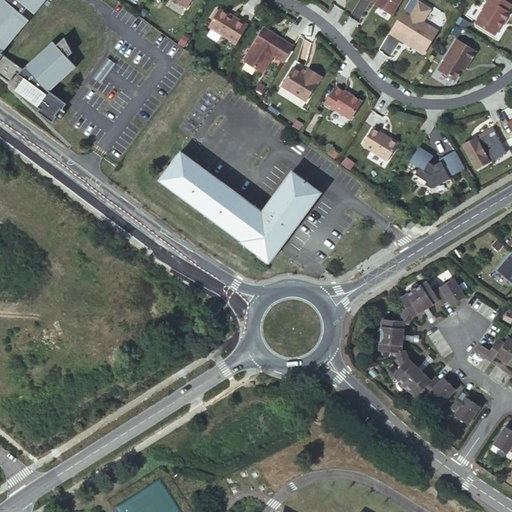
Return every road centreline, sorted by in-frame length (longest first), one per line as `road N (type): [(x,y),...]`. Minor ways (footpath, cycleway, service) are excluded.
road 1 (tertiary): [(0,122),(232,289)]
road 2 (residential): [(280,0),(312,13),(385,90),(425,106),(462,107),(511,83)]
road 3 (tertiary): [(32,491),(225,369)]
road 4 (tertiary): [(343,295),(511,193)]
road 5 (residential): [(457,472),(341,376)]
